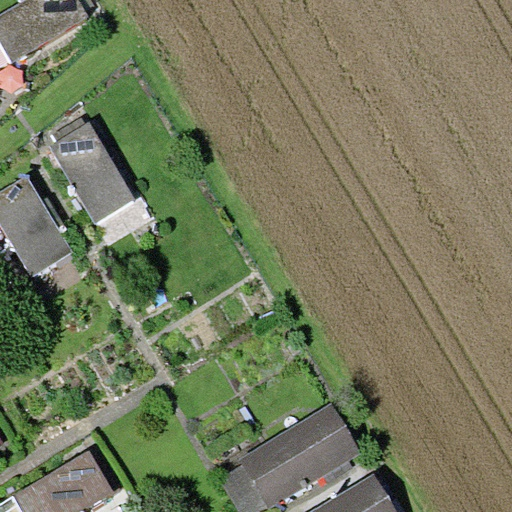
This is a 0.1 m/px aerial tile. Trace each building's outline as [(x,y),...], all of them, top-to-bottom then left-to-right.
[(37,0),(0,22),(0,58),(7,70),(82,25),(67,0),(37,0)] [(82,216),(120,193),(84,133),(46,155),(82,216)] [(0,238),(19,269),(57,246),(21,187),(0,199),(0,238)] [(284,498),(344,462),(321,424),(261,460),(284,498)] [(33,511),(87,511),(107,501),(84,463),(25,498),(33,511)] [(374,511),(363,494),(333,511),(374,511)]
